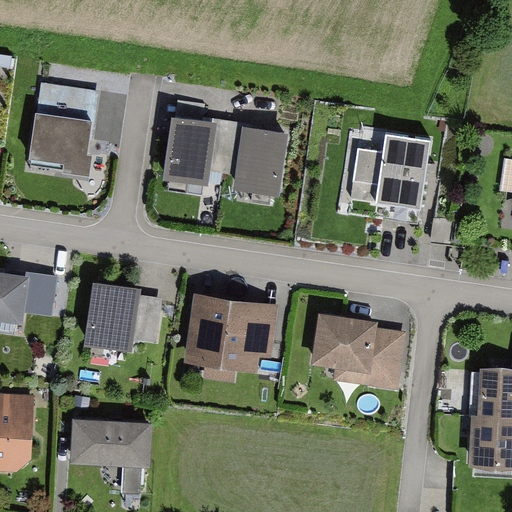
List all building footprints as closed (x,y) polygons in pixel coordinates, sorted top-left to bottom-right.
[(98,89),(42,81),(31,163),(86,171),(98,89)] [(218,117),(172,110),(163,175),(209,181),(210,170),(218,117)] [(244,121),(218,117),(210,170),(236,173),(244,121)] [(289,127),(244,121),(236,173),(234,185),(280,192),(289,127)] [(384,153),(361,149),(351,212),(403,220),(417,222),(429,141),(387,135),(384,153)] [(62,276),(0,269),(0,318),(35,322),(36,313),(57,315),(62,276)] [(153,290),(106,285),(99,344),(144,349),(145,343),(166,345),(171,299),(152,297),(153,290)] [(286,307),(206,294),(196,358),(214,361),(211,375),(242,380),(244,368),(269,372),(271,355),(278,356),(286,307)] [(407,331),(378,327),(379,319),(345,314),(319,311),(312,362),(336,366),(334,379),(399,388),(407,331)] [(511,364),(481,363),(478,410),(472,410),(470,461),(511,463),(511,364)] [(0,394),(0,471),(23,473),(41,462),(41,397),(0,394)] [(153,418),(73,413),(71,458),(150,463),(153,418)]
